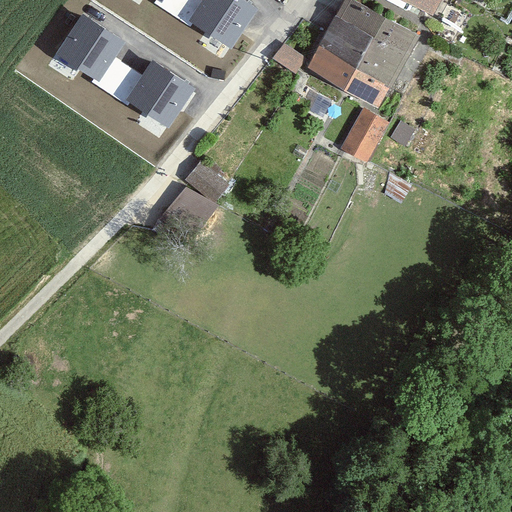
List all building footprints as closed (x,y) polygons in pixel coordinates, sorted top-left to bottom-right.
[(258,9),(243,0),(203,0),(190,20),(232,48),(258,9)] [(395,85),(423,34),(362,0),(346,0),(339,14),(378,36),(361,66),(395,85)] [(409,0),(438,15),(446,0),(409,0)] [(378,36),(339,14),(310,64),(384,105),(395,85),(361,66),(378,36)] [(125,43),(83,15),(58,54),(100,81),(125,43)] [(273,58),(299,74),(309,56),(284,41),(273,58)] [(195,89),(153,61),(127,99),(170,127),(195,89)] [(393,121),(365,105),(342,147),(371,163),(393,121)] [(419,128),(401,120),(391,142),(409,150),(419,128)] [(195,232),(232,175),(201,155),(164,212),(195,232)] [(404,205),(415,182),(391,171),(380,193),(404,205)]
